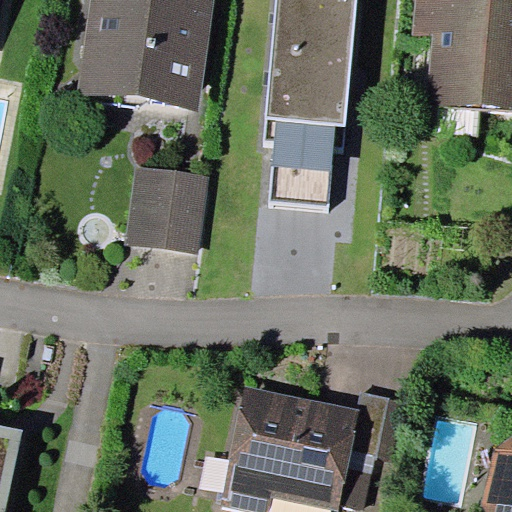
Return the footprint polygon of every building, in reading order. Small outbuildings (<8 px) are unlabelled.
[(214,0),(89,0),(78,91),(200,107),(214,0)] [(357,0),(276,0),(264,139),(275,141),(269,201),(329,206),(334,147),(344,148),(357,0)] [(511,0),(415,0),(413,35),(434,36),(428,105),(511,111),(511,0)] [(210,176),(135,166),(125,244),(200,254),(210,176)] [(338,511),(338,505),(364,510),(372,473),(346,468),(349,449),(358,408),(246,386),(222,508),(243,511),(269,511),(272,498),(338,511)] [(361,392),(358,408),(349,449),(377,454),(389,398),(361,392)] [(0,511),(6,511),(25,427),(0,423),(0,511)] [(511,511),(511,436),(495,449),(481,506),(485,511),(511,511)] [(372,473),(377,454),(349,449),(346,468),(372,473)]
